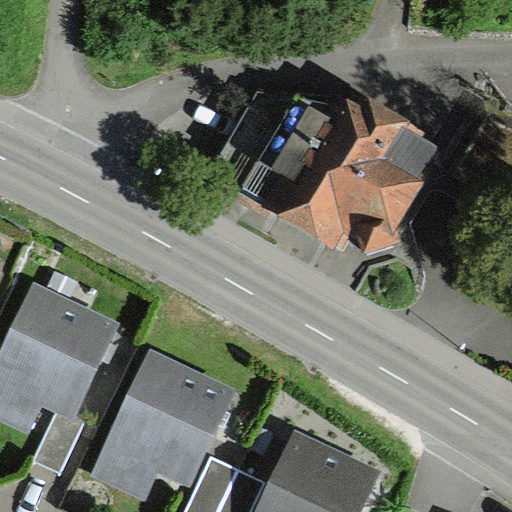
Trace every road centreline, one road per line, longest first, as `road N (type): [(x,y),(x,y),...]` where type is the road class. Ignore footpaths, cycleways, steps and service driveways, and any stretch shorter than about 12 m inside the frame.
road 1 (tertiary): [(26,174),(511,446)]
road 2 (residential): [(76,92),(385,60),(511,58)]
